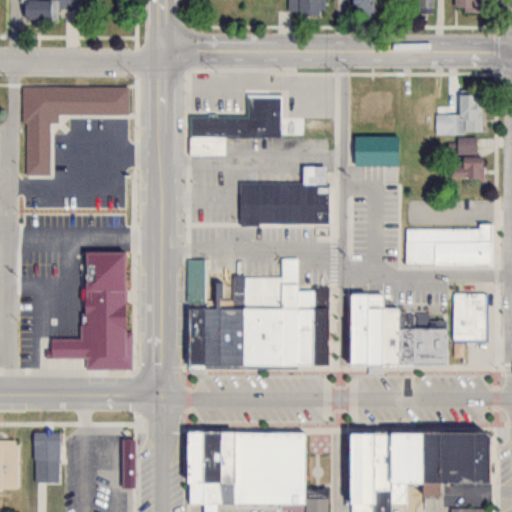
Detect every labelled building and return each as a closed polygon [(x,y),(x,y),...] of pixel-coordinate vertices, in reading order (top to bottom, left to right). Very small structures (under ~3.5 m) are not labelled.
[(47,0),(38,0),(19,0),(19,19),(56,20),(56,0),(47,0)] [(126,86),(22,85),(22,174),(48,174),(49,121),(55,121),(55,113),(126,114),(126,86)] [(362,125),(390,125),(390,87),(362,87),(362,125)] [(187,113),(186,155),(224,155),(224,136),(277,137),(277,91),(244,91),(244,114),(187,113)] [(481,132),(481,93),(455,93),(455,113),(434,113),(434,132),(481,132)] [(350,163),(396,163),(396,134),(350,134),(350,163)] [(447,177),(480,177),(480,155),(476,155),(476,137),(455,137),(455,163),(447,163),(447,177)] [(235,180),(236,223),(255,224),(324,222),(323,162),(298,163),(297,179),(235,180)] [(491,223),(476,223),(476,227),(403,226),(403,263),(491,263),(491,223)] [(49,359),(49,337),(78,337),(79,248),(127,249),(126,360),(49,359)] [(201,257),(184,257),(184,302),(181,302),(181,361),(197,361),(198,302),(201,302),(201,257)] [(246,367),(246,278),(283,278),(283,259),(300,259),(300,291),(315,291),(315,367),(246,367)] [(329,287),(329,367),(315,367),(315,291),(315,287),(329,287)] [(353,294),(383,294),(383,309),(383,366),(353,366),(353,294)] [(455,294),(487,294),(487,340),(455,340),(455,294)] [(383,309),(400,309),(400,317),(400,366),(383,366),(383,309)] [(449,322),(449,366),(400,366),(400,317),(415,317),(415,329),(418,329),(418,314),(432,314),(432,322),(449,322)] [(32,432),(32,459),(58,459),(58,432),(32,432)] [(191,505),(191,435),(237,434),(237,505),(220,505),(219,511),(205,511),(205,505),(191,505)] [(237,505),(237,434),(307,435),(307,505),(237,505)] [(353,511),(353,435),(376,435),(376,511),(353,511)] [(376,511),(376,435),(392,435),(392,505),(392,511),(376,511)] [(392,505),(392,435),(425,435),(425,486),(408,486),(408,505),(392,505)] [(425,486),(425,435),(442,435),(442,486),(425,486)] [(442,486),(442,435),(486,435),(492,440),(492,486),(442,486)] [(0,438),(0,489),(19,489),(19,438),(0,438)] [(329,511),(308,511),(308,501),(329,501),(329,511)]
